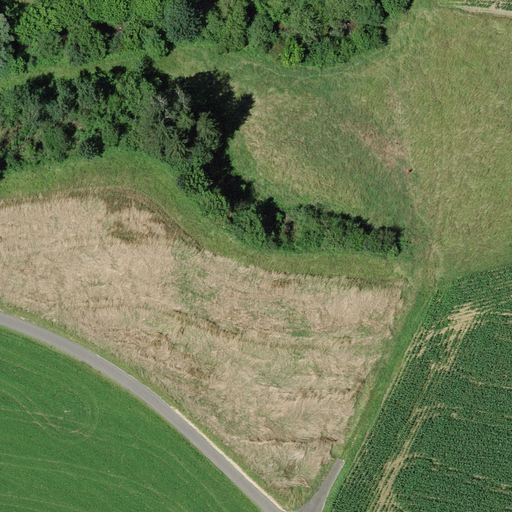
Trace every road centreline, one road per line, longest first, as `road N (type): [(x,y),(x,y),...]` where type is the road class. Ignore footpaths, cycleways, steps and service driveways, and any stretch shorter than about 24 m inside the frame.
road 1 (unclassified): [(274,511),(146,393),(82,352),(0,318)]
road 2 (track): [(430,235),(421,281),(339,465)]
